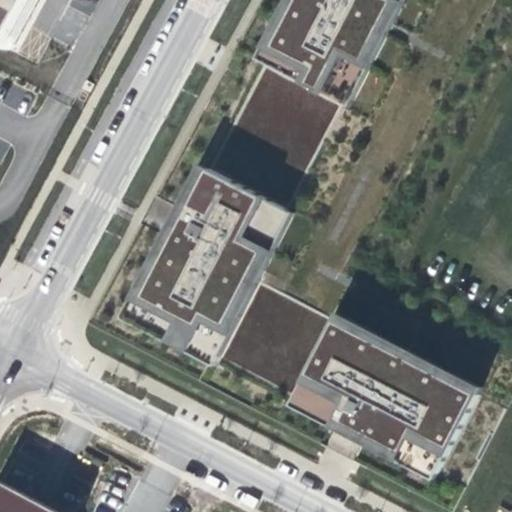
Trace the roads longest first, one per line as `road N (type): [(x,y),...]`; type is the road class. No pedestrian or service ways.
road 1 (residential): [(10,354),(204,0)]
road 2 (residential): [(10,354),(319,511)]
